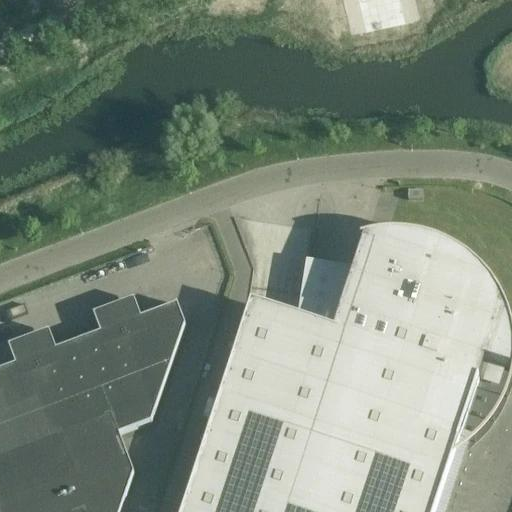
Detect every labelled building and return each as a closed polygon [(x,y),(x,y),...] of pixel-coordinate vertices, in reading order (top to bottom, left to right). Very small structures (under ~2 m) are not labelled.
[(422,192),(408,193),(408,202),(422,202),(422,192)] [(247,321),(184,511),(436,511),(459,444),(479,382),(490,385),(496,367),(511,371),(511,373),(511,374),(511,326),(510,319),(506,308),(501,298),(495,288),(488,279),(481,271),(472,263),(463,256),(454,250),(444,246),(434,242),(423,239),(412,236),(401,235),(390,235),(385,236),(380,236),(375,237),(370,238),(366,239),(361,240),(362,242),(364,242),(334,334),(247,321)] [(152,411),(157,408),(185,328),(177,307),(141,321),(134,302),(114,310),(152,411)] [(100,336),(78,344),(101,406),(104,405),(112,425),(152,411),(114,310),(93,317),(100,336)] [(101,406),(78,344),(56,352),(49,334),(29,341),(59,422),(101,406)] [(0,393),(16,438),(48,426),(59,422),(29,341),(9,349),(15,368),(0,373),(0,393)] [(0,443),(16,438),(0,393),(0,443)] [(130,466),(119,438),(117,438),(112,425),(104,405),(101,406),(59,422),(48,426),(64,467),(71,488),(130,466)] [(152,411),(112,425),(117,438),(119,438),(151,426),(157,408),(152,411)] [(0,443),(0,490),(64,467),(48,426),(16,438),(0,443)] [(80,511),(121,511),(134,476),(130,466),(71,488),(79,508),(80,511)] [(0,490),(0,511),(69,511),(79,508),(71,488),(64,467),(0,490)]
